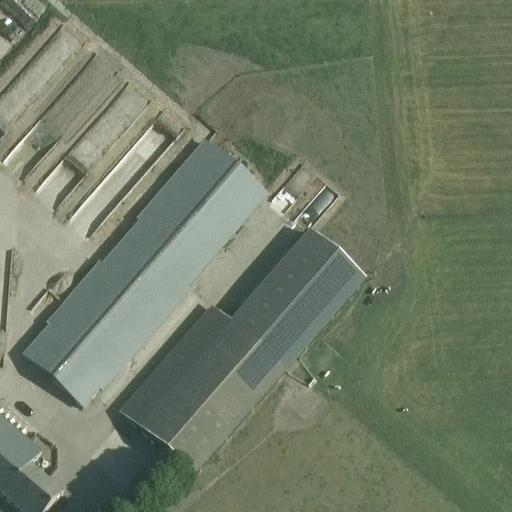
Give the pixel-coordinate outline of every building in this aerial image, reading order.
[(21,40),(30,32),(16,17),(7,25),(21,40)] [(106,36),(85,17),(69,35),(90,54),(106,36)] [(48,328),(22,358),(83,412),(189,290),(182,284),(261,193),(206,146),(204,144),(135,222),(138,225),(101,268),(99,265),(46,326),(48,328)] [(6,243),(3,294),(17,294),(19,243),(6,243)] [(18,313),(17,297),(2,298),(3,314),(18,313)] [(211,310),(118,416),(136,433),(184,473),(193,482),(282,378),(285,375),(286,374),(229,325),(211,310)] [(0,420),(0,497),(16,511),(50,511),(63,498),(30,469),(41,457),(0,420)]
